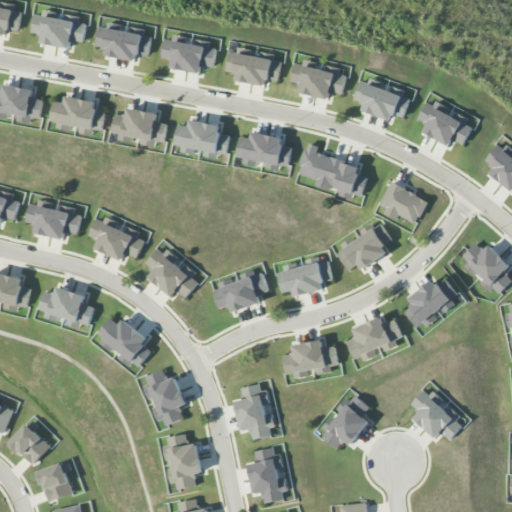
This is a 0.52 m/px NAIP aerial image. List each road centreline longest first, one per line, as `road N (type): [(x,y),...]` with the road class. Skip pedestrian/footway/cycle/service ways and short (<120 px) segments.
road 1 (residential): [(0,59),(362,135),(449,178),(511,227)]
road 2 (residential): [(0,250),(114,283),(168,324),(213,401),(237,511)]
road 3 (residential): [(195,363),(254,334),(376,296),(428,255),(474,197)]
